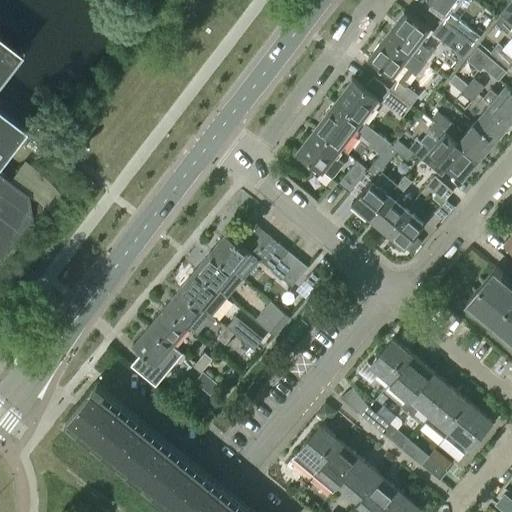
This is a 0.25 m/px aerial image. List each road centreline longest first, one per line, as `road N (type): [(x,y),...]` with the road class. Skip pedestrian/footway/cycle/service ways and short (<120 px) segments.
road 1 (tertiary): [(51,348),(212,140)]
road 2 (residential): [(236,476),(385,293)]
road 3 (residential): [(252,173),(388,0)]
road 4 (residential): [(385,293),(252,173)]
road 5 (residential): [(385,293),(461,227),(511,167)]
road 6 (tertiary): [(212,140),(321,0)]
road 7 (residential): [(236,476),(101,366)]
road 8 (residential): [(511,398),(385,293)]
